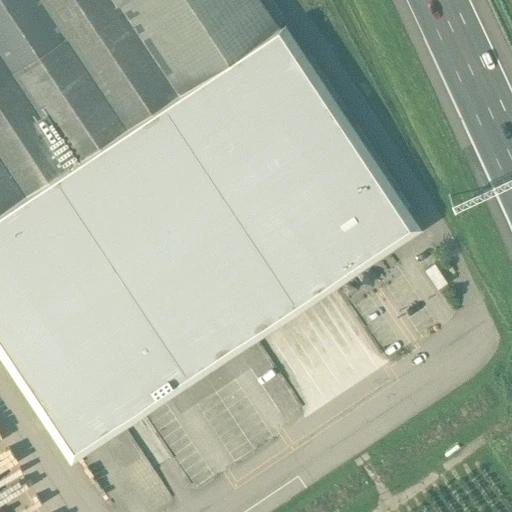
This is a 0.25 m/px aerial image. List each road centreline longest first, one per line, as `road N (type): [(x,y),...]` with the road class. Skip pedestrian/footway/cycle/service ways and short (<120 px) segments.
road 1 (unknown): [(467,338),(462,295),(299,26)]
road 2 (unknown): [(193,511),(362,403),(455,365),(467,338)]
road 3 (motorway): [(436,0),(511,165)]
road 4 (unknown): [(0,403),(43,463),(97,511)]
